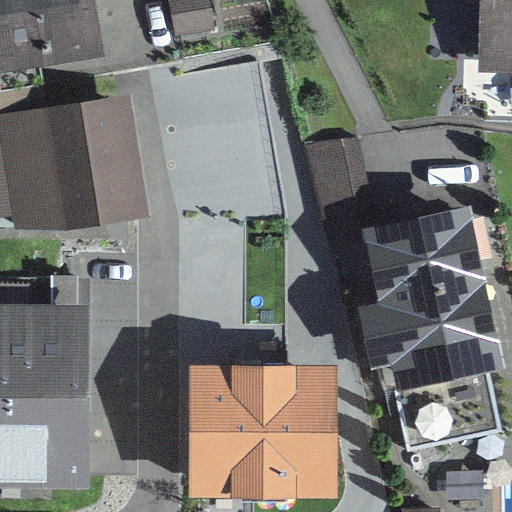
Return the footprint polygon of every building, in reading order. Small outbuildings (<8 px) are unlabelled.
[(0,0),(0,65),(97,51),(89,0),(0,0)] [(511,67),(511,0),(492,0),(491,67),(511,67)] [(144,213),(125,101),(2,121),(21,233),(144,213)] [(417,446),(504,430),(465,222),(358,242),(381,364),(401,361),(417,446)] [(86,302),(0,302),(0,484),(89,483),(86,302)] [(329,380),(198,380),(198,497),(328,497),(329,380)]
